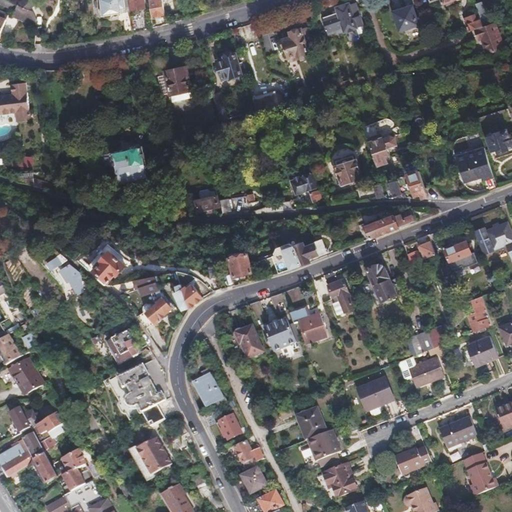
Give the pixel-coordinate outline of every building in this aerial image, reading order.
[(99,0),(102,15),(122,12),(121,9),(126,8),(124,0),(99,0)] [(145,9),(144,0),(130,0),(132,10),(145,9)] [(167,16),(163,0),(155,0),(151,1),(154,18),(167,16)] [(358,26),(356,21),(363,18),(358,2),(351,3),(340,7),(341,11),(326,16),(331,32),(346,27),(347,30),(358,26)] [(38,18),(33,10),(16,4),(12,16),(37,27),(38,18)] [(420,24),(414,5),(395,11),(401,30),(420,24)] [(483,26),(480,16),(466,21),(469,31),(473,30),(483,26)] [(145,30),(143,18),(133,20),(134,33),(145,30)] [(503,50),(494,22),(483,26),(473,30),(477,40),(481,39),(486,55),(503,50)] [(309,51),(302,28),(291,31),(293,36),(285,38),(290,55),(298,53),(298,55),(309,51)] [(160,64),(157,49),(147,51),(150,66),(160,64)] [(244,77),(236,53),(225,56),(225,59),(218,61),(224,81),(231,79),(231,81),(244,77)] [(191,91),(187,68),(167,72),(171,94),(191,91)] [(30,110),(27,82),(13,83),(14,93),(0,94),(0,113),(19,111),(30,110)] [(280,105),(277,91),(253,97),(257,111),(280,105)] [(31,119),(30,110),(19,111),(20,120),(31,119)] [(222,140),(219,124),(219,122),(210,124),(214,142),(222,140)] [(511,142),(511,131),(508,132),(507,129),(502,130),(501,128),(492,131),(493,134),(488,135),(492,149),(497,148),(498,151),(507,148),(506,144),(511,142)] [(174,145),(171,131),(164,132),(166,146),(174,145)] [(387,162),(385,155),(388,154),(386,148),(397,144),(394,137),(391,136),(382,139),(381,136),(373,139),(373,141),(372,142),(376,156),(374,157),(377,166),(387,162)] [(164,156),(161,141),(151,143),(154,158),(164,156)] [(145,161),(142,145),(140,145),(139,143),(128,146),(129,147),(98,155),(102,172),(108,171),(110,177),(118,175),(120,183),(139,178),(140,184),(148,182),(147,177),(148,176),(145,163),(145,161)] [(486,145),(481,147),(475,148),(474,145),(457,151),(466,180),(484,174),(485,178),(495,175),(486,145)] [(362,177),(357,159),(336,166),(342,184),(362,177)] [(429,196),(420,170),(408,173),(415,195),(421,193),(422,198),(429,196)] [(319,187),(316,176),(294,182),(297,194),(310,190),(313,202),(322,200),(318,188),(319,187)] [(404,193),(401,184),(400,179),(391,182),(395,195),(404,193)] [(52,185),(33,180),(27,180),(26,183),(51,190),(52,185)] [(385,195),(380,182),(373,184),(378,197),(385,195)] [(219,208),(217,197),(198,201),(199,209),(202,211),(219,208)] [(233,210),(231,197),(222,199),(225,211),(233,210)] [(371,238),(414,221),(416,220),(413,215),(403,218),(401,213),(395,215),(394,213),(377,220),(378,223),(367,227),(371,238)] [(495,248),(511,241),(511,232),(508,222),(488,230),(487,230),(478,234),(485,253),(495,249),(495,248)] [(437,253),(430,233),(419,238),(421,245),(419,246),(421,252),(409,257),(411,263),(437,253)] [(465,262),(461,254),(473,250),(469,238),(448,247),(452,258),(455,266),(465,262)] [(309,256),(319,253),(316,243),(306,246),(304,241),(295,244),(290,241),(277,245),(275,250),(275,252),(273,253),(281,273),(311,261),(309,256)] [(503,258),(511,255),(510,250),(511,249),(511,243),(499,248),(503,258)] [(110,282),(117,273),(118,274),(126,265),(111,251),(95,269),(102,276),(100,279),(106,284),(109,281),(110,282)] [(252,271),(247,253),(230,257),(235,276),(252,271)] [(62,264),(58,256),(47,263),(52,271),(62,264)] [(84,292),(81,270),(73,263),(69,264),(59,271),(68,284),(70,282),(79,296),(84,292)] [(397,294),(385,268),(384,268),(383,265),(379,264),(368,269),(382,301),(397,294)] [(354,308),(344,278),(338,280),(335,270),(325,274),(333,295),(336,294),(339,300),(343,312),(354,308)] [(163,297),(162,287),(158,274),(134,281),(137,290),(140,289),(142,297),(152,294),(153,301),(155,301),(157,303),(147,310),(155,320),(157,321),(159,321),(161,320),(162,318),(162,315),(175,305),(167,295),(163,297)] [(204,297),(197,288),(191,292),(188,284),(184,287),(189,304),(190,309),(191,307),(204,297)] [(303,299),(297,285),(288,288),(294,301),(303,299)] [(189,304),(184,287),(177,291),(182,307),(189,304)] [(286,306),(280,291),(271,294),(277,310),(286,306)] [(26,324),(6,292),(0,295),(0,320),(9,335),(26,324)] [(493,324),(483,295),(472,300),(483,329),(493,324)] [(266,314),(260,299),(251,302),(257,317),(266,314)] [(343,312),(339,300),(331,302),(336,314),(343,312)] [(311,318),(307,307),(291,313),(296,324),(301,322),(310,344),(331,336),(322,314),(311,318)] [(298,343),(289,319),(267,328),(276,352),(298,343)] [(511,345),(511,320),(500,326),(509,347),(511,345)] [(266,352),(254,327),(234,335),(241,350),(245,348),(250,359),(266,352)] [(141,351),(126,328),(107,340),(122,363),(141,351)] [(29,348),(38,343),(32,332),(23,336),(29,348)] [(434,348),(430,335),(429,332),(411,339),(417,354),(434,348)] [(499,357),(491,336),(468,345),(476,366),(499,357)] [(22,355),(12,337),(0,344),(0,352),(7,364),(8,364),(22,355)] [(43,383),(25,353),(22,355),(8,364),(26,394),(43,383)] [(445,374),(438,357),(410,368),(417,385),(445,374)] [(163,402),(167,400),(162,392),(158,394),(147,376),(149,374),(143,365),(121,378),(126,388),(127,388),(132,397),(130,399),(129,401),(129,404),(131,406),(133,407),(137,407),(141,414),(149,410),(163,402)] [(222,399),(208,371),(202,374),(204,378),(197,381),(210,405),(211,404),(214,410),(226,404),(224,398),(222,399)] [(387,401),(394,398),(386,377),(359,388),(367,410),(386,403),(387,401)] [(511,400),(495,408),(496,409),(504,428),(511,424),(511,400)] [(171,416),(163,402),(149,410),(157,424),(171,416)] [(44,421),(38,412),(36,413),(34,409),(26,413),(22,407),(12,413),(24,433),(39,424),(44,421)] [(336,461),(334,456),(334,454),(338,453),(330,431),(324,433),(315,409),(295,417),(303,441),(305,441),(312,462),(314,462),(317,469),(336,461)] [(68,429),(58,412),(44,421),(39,424),(45,433),(52,429),(57,437),(68,429)] [(440,428),(440,430),(447,448),(478,436),(470,416),(440,428)] [(240,433),(238,428),(240,427),(236,418),(222,424),(229,438),(240,433)] [(45,454),(34,434),(0,453),(0,464),(9,479),(35,462),(35,461),(45,454)] [(148,475),(164,467),(168,465),(153,438),(134,449),(148,475)] [(264,458),(260,449),(259,447),(252,451),(249,446),(246,447),(244,443),(236,448),(244,463),(252,458),(255,463),(264,458)] [(432,462),(425,447),(417,450),(416,447),(394,457),(401,474),(432,462)] [(86,462),(79,449),(62,459),(69,472),(77,467),(86,462)] [(498,488),(483,452),(463,460),(478,496),(490,491),(498,488)] [(58,476),(45,454),(35,461),(35,462),(47,483),(58,476)] [(358,488),(353,477),(351,477),(346,463),(324,472),(330,487),(333,486),(337,496),(358,488)] [(86,483),(77,467),(69,472),(63,475),(66,481),(71,491),(86,483)] [(269,484),(259,467),(244,476),(254,493),(269,484)] [(188,511),(190,511),(180,494),(182,492),(176,482),(160,492),(171,511),(188,511)] [(437,511),(428,488),(408,496),(405,499),(405,501),(405,503),(406,505),(407,506),(410,507),(413,506),(415,511),(437,511)] [(273,511),(284,507),(277,492),(260,501),(265,511),(273,511)] [(65,511),(71,508),(63,497),(46,507),(48,511),(65,511)] [(368,511),(364,500),(346,508),(347,511),(368,511)]
